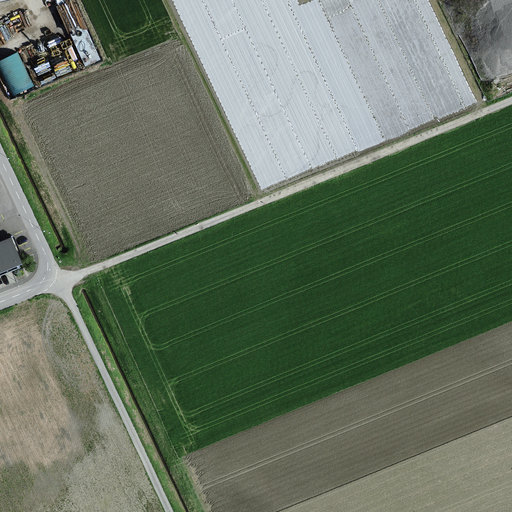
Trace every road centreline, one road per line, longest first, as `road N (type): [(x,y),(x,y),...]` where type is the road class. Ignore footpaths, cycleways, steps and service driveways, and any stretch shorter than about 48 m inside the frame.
road 1 (residential): [(169,511),(57,278)]
road 2 (residential): [(57,278),(0,158)]
